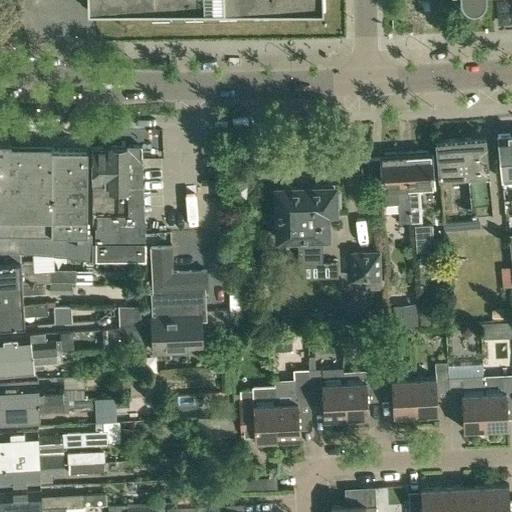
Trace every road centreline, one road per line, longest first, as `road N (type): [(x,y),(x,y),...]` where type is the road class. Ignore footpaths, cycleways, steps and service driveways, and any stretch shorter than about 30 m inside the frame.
road 1 (secondary): [(0,85),(78,92),(366,84)]
road 2 (residential): [(301,511),(300,488),(313,465),(332,456),(511,448)]
road 3 (secondary): [(366,84),(511,74)]
